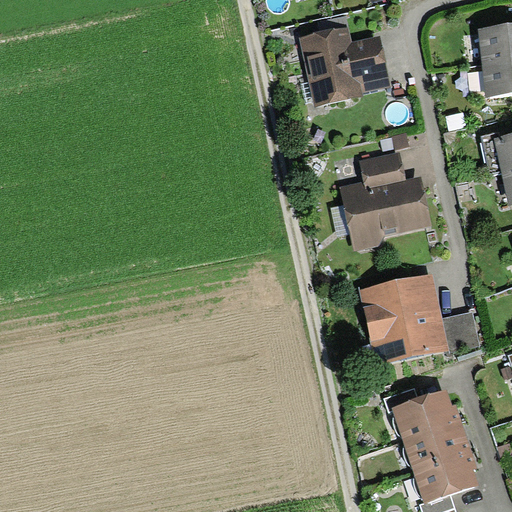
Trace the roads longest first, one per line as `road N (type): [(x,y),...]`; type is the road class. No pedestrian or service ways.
road 1 (track): [(244,0),(353,511)]
road 2 (residential): [(446,0),(417,6),(409,24),(463,291)]
